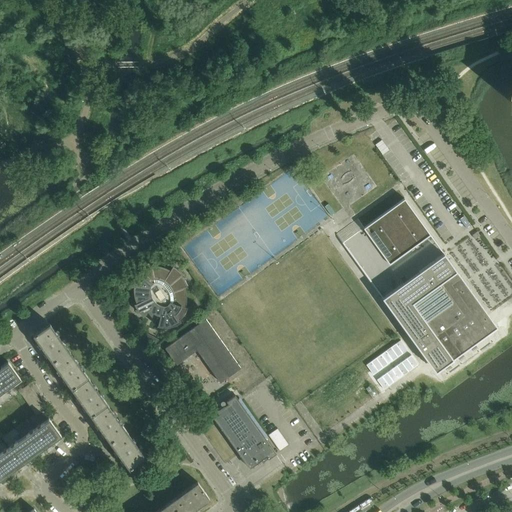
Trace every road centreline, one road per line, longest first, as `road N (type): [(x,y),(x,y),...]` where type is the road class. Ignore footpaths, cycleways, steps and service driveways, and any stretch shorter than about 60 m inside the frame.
road 1 (unclassified): [(133,244),(252,168),(400,104)]
road 2 (residential): [(240,506),(79,285)]
road 3 (residential): [(67,511),(41,490),(83,443),(82,432),(12,333)]
road 4 (unclassified): [(511,239),(422,115),(400,104)]
road 5 (unknown): [(232,495),(301,439),(268,385)]
road 6 (secondary): [(511,451),(414,490),(382,511)]
road 7 (unknown): [(379,112),(461,225)]
